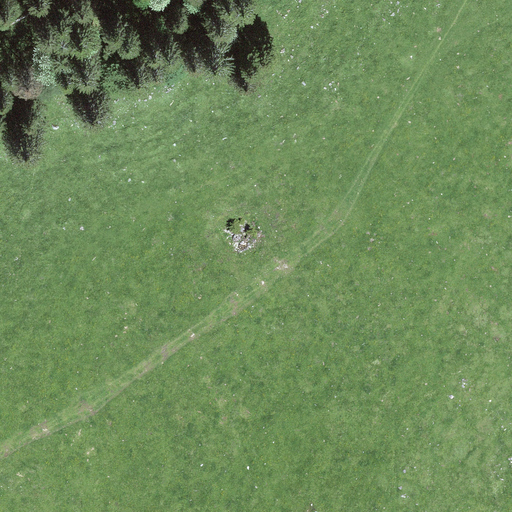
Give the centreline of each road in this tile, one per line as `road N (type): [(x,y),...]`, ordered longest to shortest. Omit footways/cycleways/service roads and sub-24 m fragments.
road 1 (track): [(0,455),(158,366),(313,254),(350,209)]
road 2 (track): [(350,209),(467,0)]
road 3 (track): [(350,209),(511,65)]
